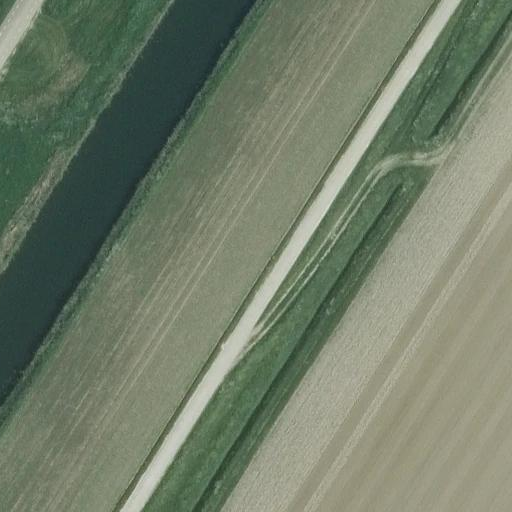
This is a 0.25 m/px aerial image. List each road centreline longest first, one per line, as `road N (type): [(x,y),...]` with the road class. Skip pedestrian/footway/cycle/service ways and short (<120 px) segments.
road 1 (unclassified): [(128,511),(453,0)]
road 2 (track): [(233,343),(289,303),(366,182),(403,157),(432,162)]
